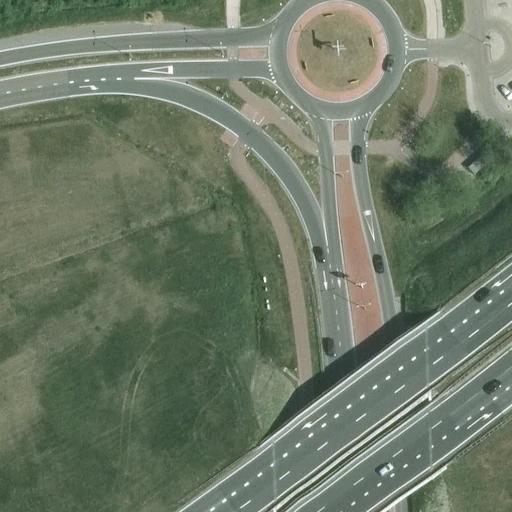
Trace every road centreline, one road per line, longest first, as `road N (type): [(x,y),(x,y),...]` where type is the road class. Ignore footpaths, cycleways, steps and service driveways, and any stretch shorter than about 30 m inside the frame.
road 1 (primary): [(400,511),(393,348),(359,178),(362,110)]
road 2 (motorway): [(511,303),(236,511)]
road 3 (motorway): [(279,34),(0,60)]
road 4 (motorway): [(132,72),(251,135),(282,165),(328,249)]
road 5 (primary): [(328,249),(348,511)]
road 6 (motorway): [(321,511),(511,364)]
road 7 (motorway): [(132,72),(281,78)]
road 8 (primary): [(323,113),(328,249)]
road 9 (primary): [(362,110),(389,84),(396,51),(390,22),(365,0)]
road 10 (motorway): [(0,88),(132,72)]
